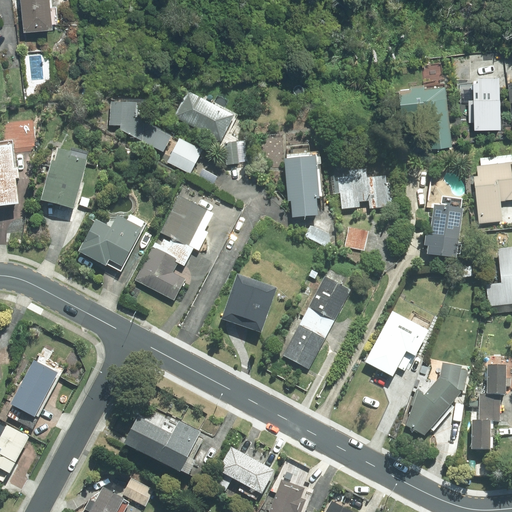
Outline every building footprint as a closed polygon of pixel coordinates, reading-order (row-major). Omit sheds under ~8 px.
[(51,0),(21,0),(24,29),(54,26),(51,0)] [(502,74),(474,75),(476,129),(504,128),(502,74)] [(430,147),(453,145),(448,83),(400,88),(403,115),(426,112),(430,147)] [(222,142),(235,116),(188,91),(174,118),(222,142)] [(164,153),(172,137),(136,119),(137,104),(112,102),(110,125),(121,126),(121,130),(164,153)] [(191,174),(203,151),(180,139),(167,162),(191,174)] [(240,164),(237,143),(230,143),(230,145),(225,145),(227,166),(240,164)] [(0,207),(19,205),(13,145),(0,146),(0,207)] [(41,201),(75,210),(88,161),(71,157),(72,153),(59,149),(56,162),(52,161),(41,201)] [(319,216),(318,200),(321,199),(318,158),(286,160),(289,202),(292,201),(293,218),(319,216)] [(511,166),(475,169),(479,225),(503,223),(501,202),(511,201),(511,166)] [(371,209),(393,207),(391,184),(388,183),(387,176),(368,178),(367,169),(349,171),(350,177),(339,178),(342,209),(360,207),(360,203),(369,201),(371,209)] [(95,197),(81,193),(78,206),(91,210),(95,197)] [(199,237),(211,215),(207,213),(208,211),(180,197),(161,233),(189,247),(195,235),(199,237)] [(460,240),(465,209),(436,204),(430,236),(428,236),(426,247),(430,247),(429,255),(458,259),(461,240),(460,240)] [(79,252),(107,267),(110,261),(123,267),(144,229),(119,216),(112,228),(96,220),(79,252)] [(311,225),(305,236),(328,248),(331,243),(330,235),(311,225)] [(345,247),(365,251),(369,232),(349,228),(345,247)] [(135,281),(175,301),(186,280),(173,273),(180,261),(153,247),(135,281)] [(511,247),(499,249),(502,284),(487,286),(489,307),(509,305),(509,310),(511,310),(511,247)] [(341,285),(346,276),(332,268),(327,277),(326,276),(305,316),(330,330),(352,290),(341,285)] [(309,276),(315,279),(318,273),(313,270),(309,276)] [(263,334),(279,289),(239,275),(223,320),(263,334)] [(393,312),(367,363),(394,378),(408,352),(417,357),(430,332),(393,312)] [(309,370),(330,330),(305,316),(283,356),(309,370)] [(58,371),(34,358),(11,402),(35,414),(58,371)] [(480,408),(501,408),(501,395),(508,395),(508,366),(489,366),(488,395),(480,395),(480,408)] [(406,426),(424,436),(461,393),(441,376),(424,396),(417,391),(406,426)] [(17,421),(21,412),(11,407),(7,416),(17,421)] [(501,422),(501,408),(480,408),(480,421),(474,421),(473,450),(492,451),(492,422),(501,422)] [(124,442),(181,470),(201,431),(178,420),(172,433),(137,416),(124,442)] [(9,471),(29,435),(7,423),(0,436),(0,478),(1,479),(6,469),(9,471)] [(263,492),(275,468),(231,445),(219,469),(222,471),(220,475),(215,473),(206,490),(210,492),(214,485),(225,491),(233,476),(263,492)] [(145,506),(154,490),(131,477),(122,493),(145,506)] [(295,511),(300,511),(306,498),(301,497),(305,488),(281,479),(268,511),(294,511),(295,511)] [(122,511),(128,501),(123,498),(124,496),(102,485),(94,501),(89,499),(84,508),(89,511),(88,511),(122,511)] [(353,511),(332,501),(326,511),(353,511)]
